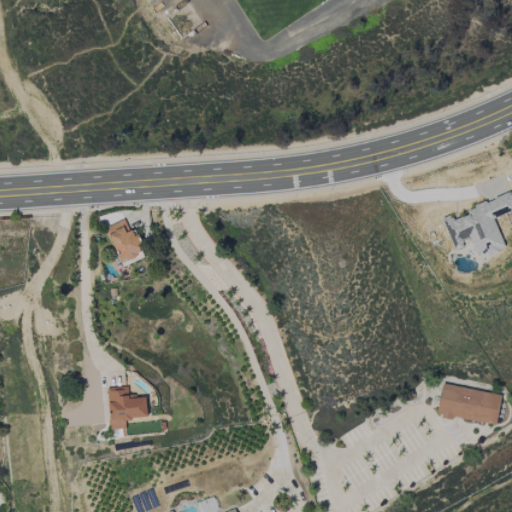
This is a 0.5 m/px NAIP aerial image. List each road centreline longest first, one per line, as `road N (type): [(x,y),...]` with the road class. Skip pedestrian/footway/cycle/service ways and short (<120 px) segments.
road 1 (secondary): [(511,98),(372,151),(0,183)]
road 2 (secondary): [(160,194),(333,178),(403,162),(511,119)]
road 3 (track): [(51,511),(48,422),(26,317),(58,235),(62,200)]
road 4 (track): [(58,181),(0,53)]
